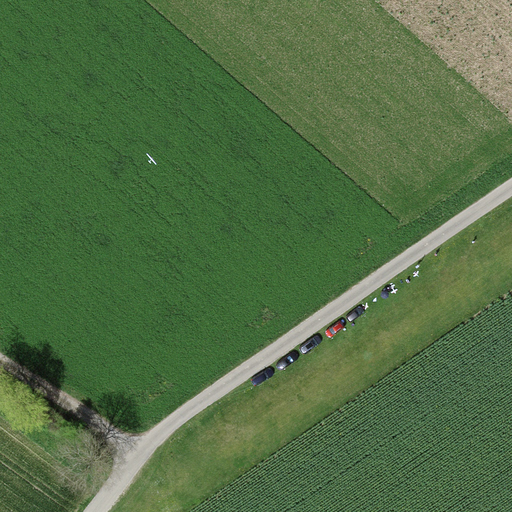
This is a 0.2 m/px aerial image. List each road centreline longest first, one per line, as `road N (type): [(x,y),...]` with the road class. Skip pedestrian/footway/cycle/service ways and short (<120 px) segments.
road 1 (unclassified): [(98,511),(181,414),(511,187)]
road 2 (track): [(0,361),(143,450)]
